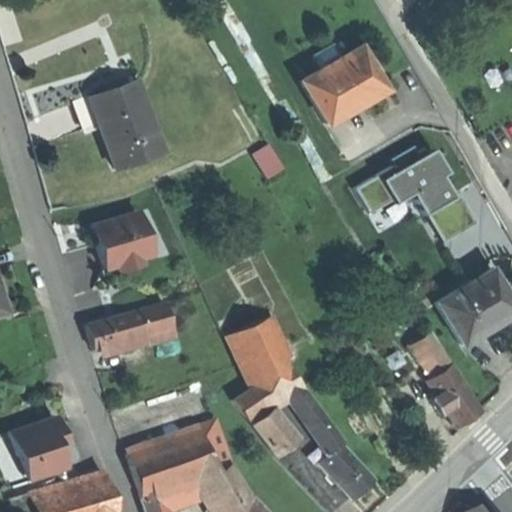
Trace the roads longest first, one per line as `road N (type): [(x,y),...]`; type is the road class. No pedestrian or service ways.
road 1 (residential): [(0,96),(126,511)]
road 2 (unclassified): [(385,0),(511,219)]
